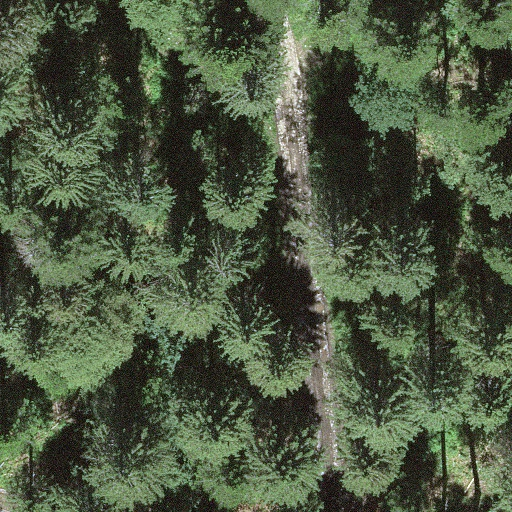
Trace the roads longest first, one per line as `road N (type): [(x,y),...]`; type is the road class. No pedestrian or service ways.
road 1 (track): [(283,511),(273,371),(179,0)]
road 2 (track): [(336,0),(219,155)]
